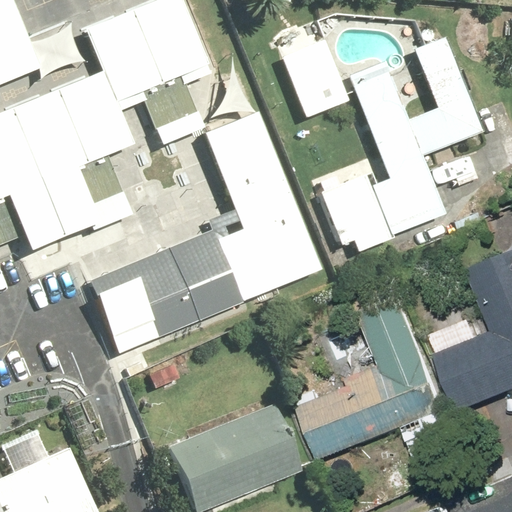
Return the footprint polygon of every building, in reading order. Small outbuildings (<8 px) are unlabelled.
[(0,0),(0,82),(33,70),(5,0),(0,0)] [(173,0),(147,0),(84,25),(100,67),(112,98),(138,88),(158,139),(197,124),(176,73),(199,64),(173,0)] [(382,60),(346,74),(386,176),(368,184),(389,234),(443,213),(420,154),(481,130),(444,35),(411,48),(435,107),(405,119),(382,60)] [(319,36),(279,53),(304,113),(344,96),(319,36)] [(100,67),(0,106),(0,195),(4,194),(25,247),(124,208),(103,155),(111,152),(131,145),(112,98),(100,67)] [(319,269),(254,106),(199,128),(265,291),(319,269)] [(361,168),(315,187),(338,242),(352,236),(357,248),(389,234),(368,184),(361,168)] [(216,223),(87,273),(116,348),(245,298),(216,223)] [(489,329),(438,349),(462,409),(511,390),(511,253),(467,271),(489,329)] [(384,365),(301,398),(324,458),(451,409),(403,289),(361,306),(384,365)] [(166,444),(194,511),(298,470),(271,402),(166,444)] [(0,511),(91,511),(65,449),(0,476),(0,511)]
